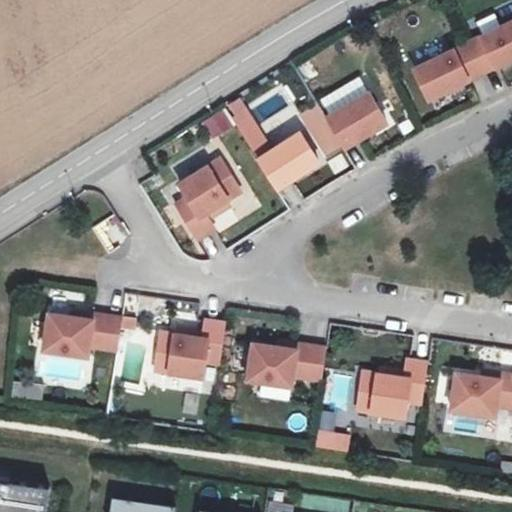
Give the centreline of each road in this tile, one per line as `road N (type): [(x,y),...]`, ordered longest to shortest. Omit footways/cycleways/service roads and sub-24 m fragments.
road 1 (residential): [(218,284),(361,191),(511,110)]
road 2 (residential): [(511,327),(218,284)]
road 3 (unclassified): [(341,0),(98,152)]
road 4 (residential): [(218,284),(172,277),(98,152)]
